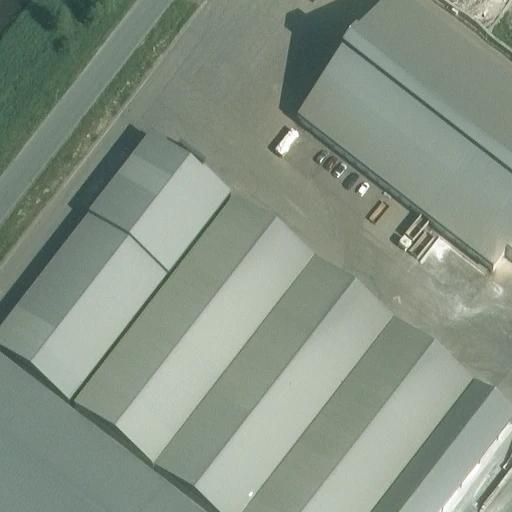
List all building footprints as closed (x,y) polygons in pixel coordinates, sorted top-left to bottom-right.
[(511,88),(398,0),(393,0),(298,122),(492,273),(504,258),(511,263),(511,88)] [(126,172),(124,171),(0,331),(0,355),(68,408),(229,201),(201,180),(203,178),(178,159),(176,160),(161,148),(160,150),(149,141),(126,172)] [(375,511),(471,389),(233,205),(73,412),(202,511),(375,511)] [(0,511),(189,511),(0,365),(0,511)] [(475,466),(511,466),(511,444),(475,444),(475,466)]
